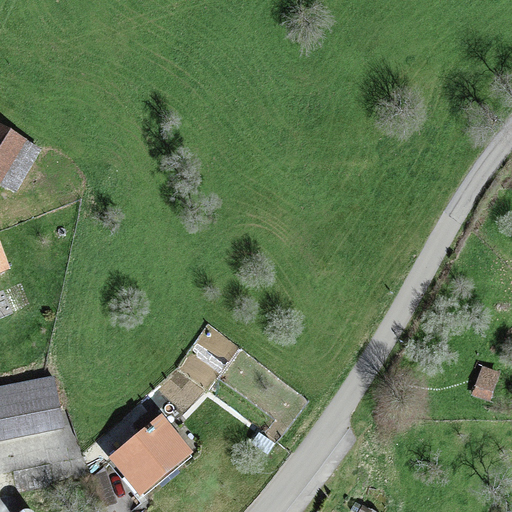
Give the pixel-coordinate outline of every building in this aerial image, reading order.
[(0,123),(0,184),(16,194),(43,148),(0,123)] [(0,269),(10,265),(0,241),(0,269)] [(484,367),(474,393),(489,398),(499,373),(484,367)] [(42,379),(0,387),(0,440),(65,427),(55,377),(42,379)] [(161,415),(109,460),(141,497),(193,452),(161,415)]
